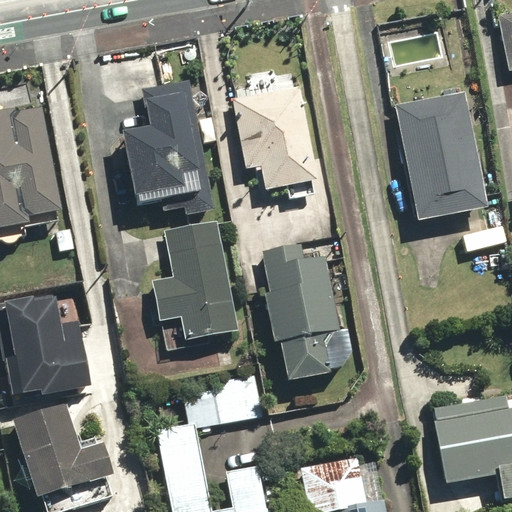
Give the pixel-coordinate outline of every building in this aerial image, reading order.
[(511,12),(500,14),(507,76),(511,75),(511,12)] [(216,214),(189,84),(143,94),(150,131),(122,137),(138,211),(182,201),(186,220),(216,214)] [(301,91),(235,101),(245,170),(261,168),(265,194),(316,186),(301,91)] [(466,91),(395,105),(418,222),(488,208),(466,91)] [(9,110),(0,112),(0,232),(27,228),(26,222),(59,216),(41,114),(11,119),(9,110)] [(240,336),(218,223),(164,234),(173,282),(150,286),(157,324),(178,320),(184,347),(240,336)] [(303,247),(265,253),(272,294),(264,296),(272,345),(281,343),(289,385),(336,376),(354,354),(338,335),(325,260),(305,264),(303,247)] [(64,331),(55,294),(0,306),(0,350),(11,399),(37,393),(39,402),(96,388),(82,327),(64,331)] [(511,405),(511,398),(431,412),(445,486),(498,477),(503,507),(511,504),(511,405)] [(78,450),(67,408),(13,421),(33,502),(112,482),(103,444),(78,450)] [(265,511),(256,468),(226,474),(233,511),(211,511),(194,424),(156,432),(172,511),(265,511)] [(358,458),(299,470),(307,511),(384,511),(374,464),(360,467),(358,458)]
